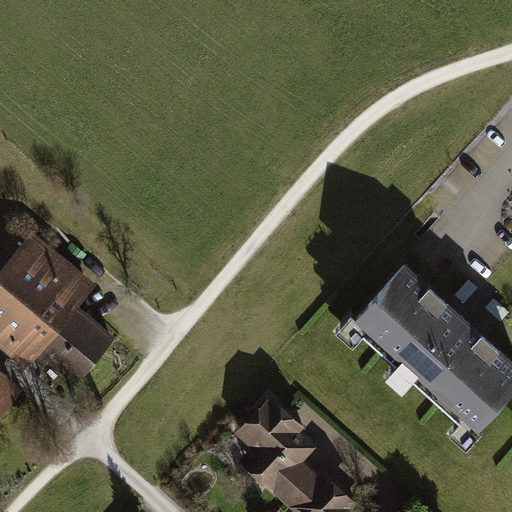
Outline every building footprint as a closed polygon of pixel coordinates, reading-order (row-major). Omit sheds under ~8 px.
[(0,347),(23,368),(32,358),(40,366),(45,360),(72,383),(112,339),(76,308),(96,286),(35,232),(30,237),(9,217),(0,226),(0,347)] [(511,373),(511,359),(394,255),(327,330),(344,345),(358,330),(388,357),(374,373),(391,388),(406,372),(448,410),(434,426),(451,441),(511,373)] [(0,414),(21,391),(0,371),(0,414)] [(279,500),(310,466),(302,460),(316,445),(299,429),(304,425),(269,394),(234,432),(252,448),(238,463),(279,500)] [(318,474),(310,466),(279,500),(292,511),(359,511),(353,506),(358,501),(322,469),(318,474)]
